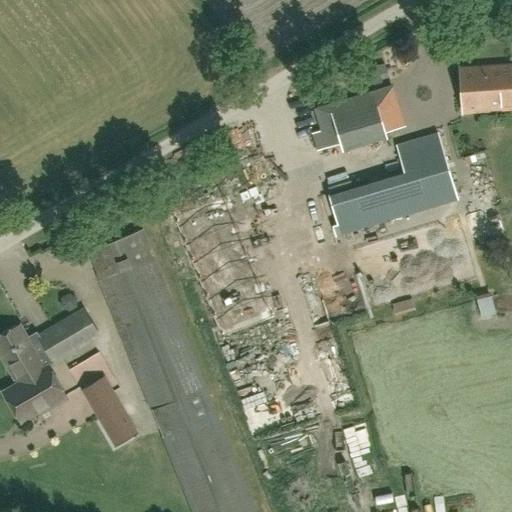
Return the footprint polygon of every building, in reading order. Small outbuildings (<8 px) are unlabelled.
[(511,63),(462,67),(466,112),(511,108),(511,63)] [(341,134),(346,154),(393,141),(387,121),(341,134)] [(438,133),(398,145),(406,174),(331,197),(342,233),(458,198),(438,133)] [(476,241),(500,232),(488,201),(464,211),(476,241)] [(195,511),(255,511),(142,229),(90,250),(195,511)] [(0,350),(20,384),(48,366),(55,362),(99,336),(84,310),(36,337),(34,334),(27,338),(20,326),(0,338),(0,350)] [(48,366),(20,384),(5,393),(22,421),(49,405),(50,407),(67,397),(48,366)] [(138,432),(113,389),(105,376),(81,389),(89,403),(115,446),(138,432)]
